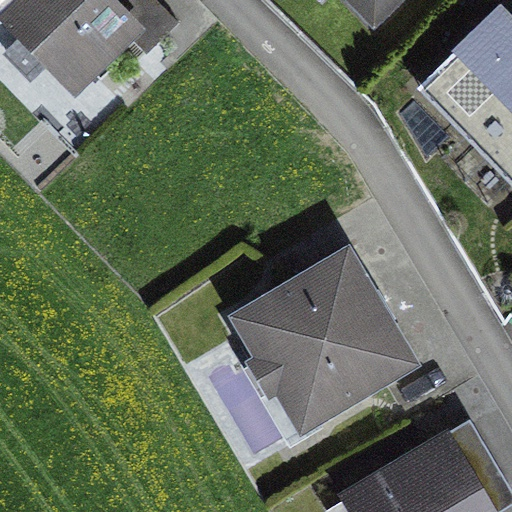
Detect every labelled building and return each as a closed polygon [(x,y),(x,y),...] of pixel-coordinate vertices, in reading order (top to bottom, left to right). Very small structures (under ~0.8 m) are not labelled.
[(116,0),(114,3),(111,0),(10,0),(0,10),(0,26),(77,101),(134,46),(147,57),(179,24),(154,0),(116,0)] [(0,0),(0,10),(10,0),(0,0)] [(409,0),(340,0),(374,34),(409,0)] [(511,23),(500,11),(416,94),(511,192),(511,23)] [(350,250),(228,324),(252,363),(245,366),(267,407),(276,402),(301,441),(420,371),(350,250)] [(511,491),(470,422),(340,498),(343,504),(329,511),(506,511),(511,509),(511,491)]
